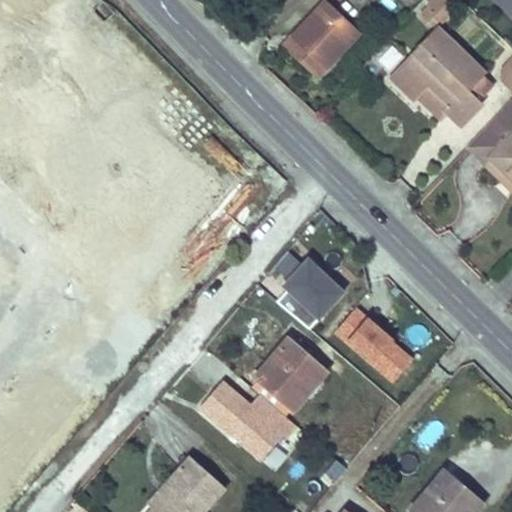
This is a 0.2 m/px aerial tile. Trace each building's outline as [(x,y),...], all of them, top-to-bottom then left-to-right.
[(511,0),(490,0),(511,19),(511,0)] [(446,2),(432,16),(437,21),(451,7),(446,2)] [(324,3),(293,36),(327,67),(357,35),(324,3)] [(483,73),(437,30),(392,78),(415,99),(417,97),(439,117),(447,109),(461,124),(482,103),(478,99),(491,86),(480,76),(483,73)] [(318,76),(327,67),(293,36),(284,45),(318,76)] [(511,97),(473,140),(491,158),(511,178),(511,97)] [(473,140),(467,147),(484,164),(491,158),(473,140)] [(511,178),(491,158),(484,164),(511,191),(511,178)] [(344,287),(306,252),(280,281),(288,288),(278,299),(307,326),(318,315),(344,287)] [(417,356),(359,304),(336,329),(394,381),(417,356)] [(329,367),(287,332),(252,373),(257,378),(252,383),(262,391),(286,411),(290,406),(293,409),(329,367)] [(294,419),(286,411),(262,391),(251,403),(222,378),(198,405),(228,430),(252,451),(261,458),(264,454),(275,441),(283,432),(288,437),(300,423),(294,419)] [(289,454),(275,441),(264,454),(279,466),(289,454)] [(351,465),(339,455),(327,470),(339,480),(351,465)] [(156,510),(153,511),(204,511),(225,489),(189,459),(166,485),(173,490),(156,510)] [(474,511),(477,508),(455,489),(458,485),(443,472),(412,510),(414,511),(474,511)] [(166,485),(149,504),(156,510),(173,490),(166,485)] [(458,485),(455,489),(477,508),(481,504),(458,485)]
